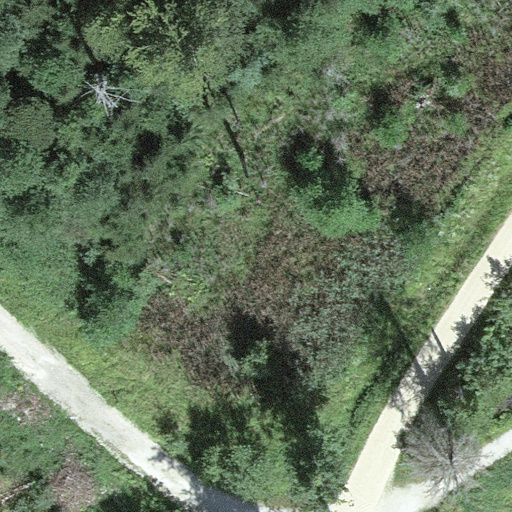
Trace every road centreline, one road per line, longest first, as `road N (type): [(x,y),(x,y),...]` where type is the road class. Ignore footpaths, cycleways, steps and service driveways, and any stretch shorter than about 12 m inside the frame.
road 1 (track): [(346,511),(511,248)]
road 2 (track): [(222,511),(0,326)]
road 3 (track): [(511,435),(395,511)]
